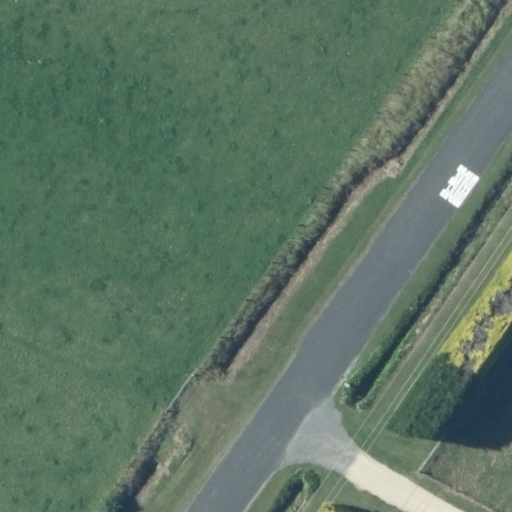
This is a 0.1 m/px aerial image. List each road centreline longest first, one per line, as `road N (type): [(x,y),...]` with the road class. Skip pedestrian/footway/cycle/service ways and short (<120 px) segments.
road 1 (unclassified): [(511,87),(215,511)]
road 2 (track): [(444,511),(277,423)]
